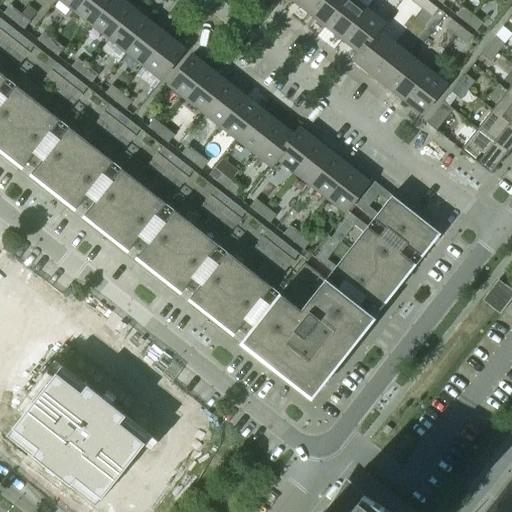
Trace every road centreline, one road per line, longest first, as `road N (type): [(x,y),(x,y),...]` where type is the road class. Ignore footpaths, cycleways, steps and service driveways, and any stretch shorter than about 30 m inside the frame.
road 1 (residential): [(317,462),(0,207)]
road 2 (residential): [(211,0),(499,228)]
road 3 (residential): [(317,462),(499,228)]
